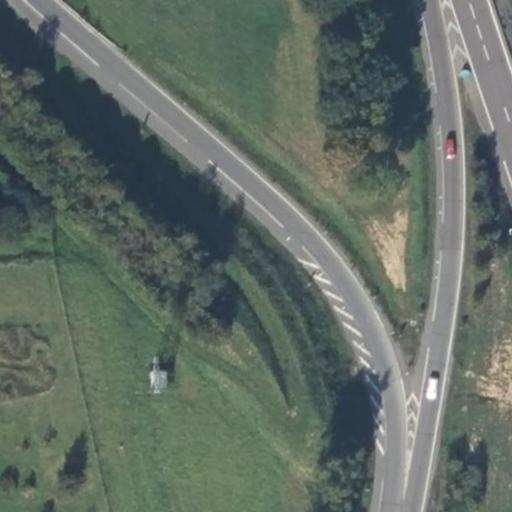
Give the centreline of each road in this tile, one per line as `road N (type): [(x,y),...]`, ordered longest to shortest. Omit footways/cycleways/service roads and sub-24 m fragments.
road 1 (trunk): [(41,0),(337,269),(375,332),(394,397),(389,511)]
road 2 (trunk): [(428,0),(454,187),(450,263),(410,511)]
road 3 (trunk): [(469,0),(511,124)]
